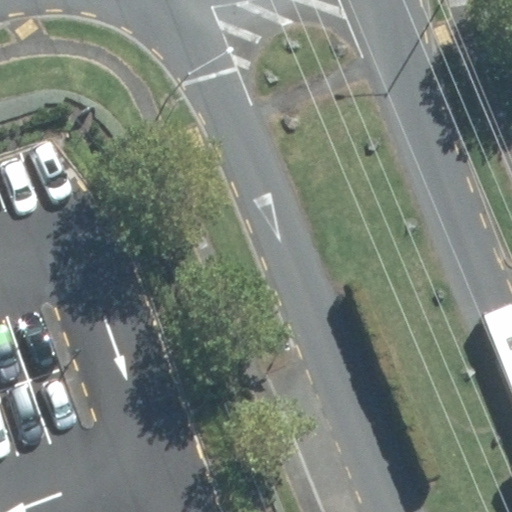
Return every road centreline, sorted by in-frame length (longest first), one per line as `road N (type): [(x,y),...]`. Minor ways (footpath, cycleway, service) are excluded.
road 1 (unclassified): [(381,511),(176,0)]
road 2 (unclassified): [(379,0),(511,348)]
